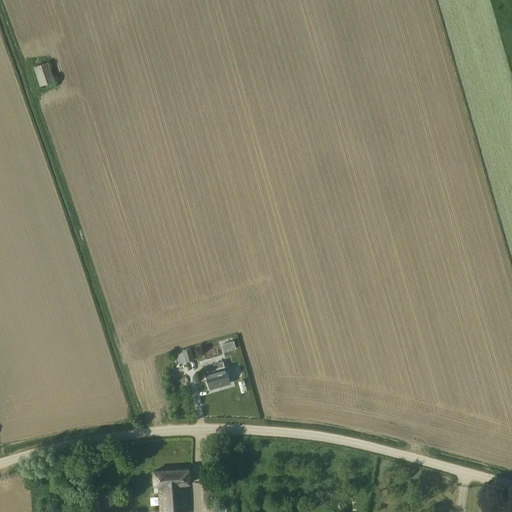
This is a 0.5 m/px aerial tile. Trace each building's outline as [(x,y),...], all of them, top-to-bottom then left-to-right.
[(40,86),(54,82),(48,63),(33,68),(40,86)] [(222,345),(224,351),(235,348),(233,341),(222,345)] [(194,360),(191,348),(182,351),(182,353),(177,354),(180,364),(185,363),(194,360)] [(205,373),(210,389),(218,387),(218,385),(230,382),(225,367),(224,367),(223,361),(213,364),(215,370),(205,373)] [(191,483),(190,469),(153,471),(154,487),(158,487),(160,511),(188,510),(186,484),(191,483)]
